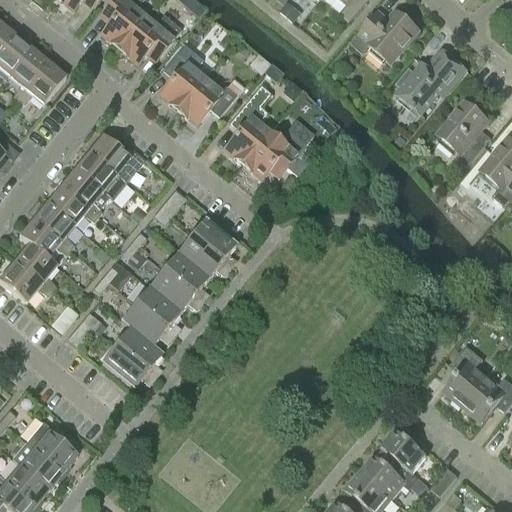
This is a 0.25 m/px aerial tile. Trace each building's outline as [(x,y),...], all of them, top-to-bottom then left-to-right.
[(52,0),(71,15),(83,0),(91,0),(96,4),(99,0),(52,0)] [(117,54),(144,22),(134,14),(142,3),(138,0),(115,0),(105,12),(115,20),(99,40),(117,54)] [(271,0),(282,9),(287,2),(283,0),(271,0)] [(333,0),(346,11),(339,19),(347,26),(368,0),(333,0)] [(390,69),(418,35),(394,16),(382,30),(372,22),(350,49),(362,58),(368,51),(390,69)] [(144,22),(117,54),(136,70),(151,51),(160,58),(180,35),(161,20),(153,30),(144,22)] [(0,57),(13,41),(0,30),(0,57)] [(30,55),(13,41),(0,57),(0,75),(8,82),(30,55)] [(176,115),(202,83),(193,76),(202,66),(182,50),(163,73),(173,81),(157,100),(176,115)] [(47,69),(30,55),(8,82),(17,90),(9,101),(15,106),(47,69)] [(396,100),(420,120),(461,71),(442,56),(430,71),(424,66),(415,78),(408,72),(395,88),(402,94),(396,100)] [(47,69),(15,106),(20,110),(31,101),(41,110),(64,83),(47,69)] [(202,83),(176,115),(195,131),(210,113),(219,120),(234,101),(218,88),(214,93),(202,83)] [(241,169),(267,137),(258,130),(266,120),(248,105),(229,128),(238,135),(223,154),(241,169)] [(476,141),(488,127),(463,107),(435,140),(458,159),(455,163),(466,172),(486,149),(476,141)] [(267,137),(241,169),(259,185),(275,166),(284,174),(303,151),(313,139),(295,125),(286,136),(277,146),(267,137)] [(87,159),(123,189),(143,166),(127,154),(123,160),(101,142),(87,159)] [(511,147),(506,143),(479,177),(502,195),(498,200),(509,209),(511,204),(511,147)] [(87,159),(73,175),(106,202),(110,205),(123,189),(87,159)] [(73,175),(59,192),(95,223),(100,217),(97,214),(106,202),(73,175)] [(59,192),(45,209),(72,231),(81,221),(91,227),(95,223),(59,192)] [(156,215),(168,225),(185,205),(173,195),(156,215)] [(45,209),(31,225),(68,256),(72,251),(64,241),(72,231),(45,209)] [(126,225),(126,227),(126,228),(126,229),(127,229),(127,230),(128,231),(130,232),(132,232),(132,231),(133,231),(135,229),(135,228),(137,226),(137,227),(138,226),(139,224),(140,224),(140,222),(141,222),(142,220),(142,218),(141,217),(140,216),(138,215),(137,214),(136,214),(136,213),(135,213),(134,213),(133,213),(133,214),(131,216),(129,217),(129,219),(128,219),(128,220),(129,221),(130,223),(129,223),(129,224),(127,224),(127,225),(126,225)] [(168,225),(156,215),(150,222),(162,232),(168,225)] [(68,256),(31,225),(17,243),(26,251),(27,249),(45,264),(45,263),(53,254),(64,260),(68,256)] [(189,243),(228,276),(236,266),(228,259),(235,251),(204,225),(189,243)] [(128,250),(135,256),(144,244),(137,239),(128,250)] [(189,243),(175,260),(206,286),(214,277),(222,283),(228,276),(189,243)] [(26,251),(12,267),(49,297),(54,292),(45,282),(54,272),(45,263),(45,264),(27,249),(26,251)] [(135,256),(128,250),(119,261),(126,267),(135,256)] [(175,260),(161,277),(200,309),(207,301),(199,294),(206,286),(175,260)] [(49,297),(12,267),(0,281),(0,289),(23,309),(34,296),(45,302),(49,297)] [(101,283),(107,289),(116,279),(109,273),(101,283)] [(161,277),(146,294),(178,320),(186,310),(194,317),(200,309),(161,277)] [(107,289),(101,283),(91,295),(98,300),(107,289)] [(146,294),(133,310),(172,343),(179,334),(171,328),(178,320),(146,294)] [(172,343),(133,310),(118,328),(127,335),(128,334),(150,353),(151,352),(158,344),(165,351),(172,343)] [(82,325),(92,333),(98,327),(87,318),(82,325)] [(92,333),(82,325),(65,346),(75,354),(92,333)] [(127,335),(114,351),(153,384),(161,375),(153,369),(160,360),(151,352),(150,353),(128,334),(127,335)] [(153,384),(114,351),(99,369),(131,395),(139,386),(146,392),(153,384)] [(461,412),(486,382),(475,373),(482,365),(465,351),(448,371),(457,379),(442,396),(461,412)] [(486,382),(461,412),(480,428),(494,411),(503,418),(511,407),(511,391),(503,383),(496,390),(486,382)] [(0,424),(0,427),(5,432),(13,422),(7,417),(0,424)] [(40,428),(24,447),(61,478),(75,462),(72,460),(77,454),(66,444),(61,451),(46,438),(49,435),(40,428)] [(398,468),(418,484),(411,479),(425,462),(393,435),(379,452),(398,468)] [(47,495),(61,478),(24,447),(9,465),(17,471),(18,471),(47,495)] [(418,484),(398,468),(390,477),(371,461),(357,478),(390,505),(402,490),(408,496),(418,484)] [(17,471),(3,488),(32,511),(47,495),(18,471),(17,471)] [(439,501),(455,481),(446,474),(430,494),(439,501)] [(383,511),(390,505),(357,478),(344,495),(363,510),(361,511),(383,511)] [(0,484),(0,511),(32,511),(3,488),(0,484)] [(418,484),(410,493),(418,500),(426,491),(418,484)] [(445,506),(451,511),(454,511),(460,505),(452,498),(445,506)]
